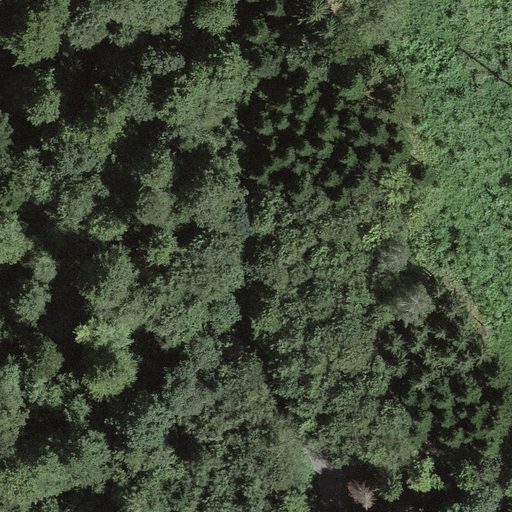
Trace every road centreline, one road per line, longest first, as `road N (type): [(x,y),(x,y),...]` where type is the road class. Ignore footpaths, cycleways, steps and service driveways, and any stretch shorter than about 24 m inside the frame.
road 1 (unclassified): [(236,0),(251,75),(248,210),(262,317),(326,458),(335,511)]
road 2 (track): [(511,436),(326,458)]
